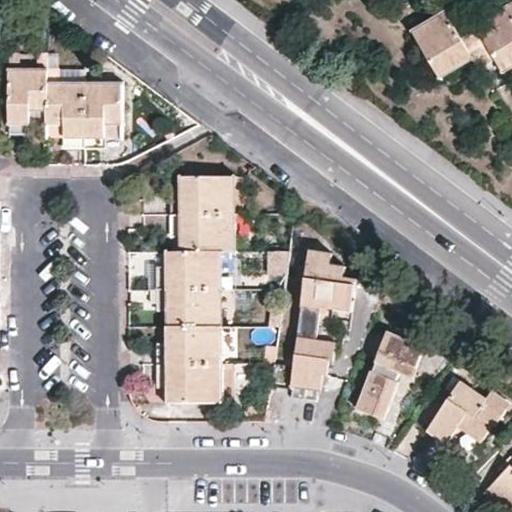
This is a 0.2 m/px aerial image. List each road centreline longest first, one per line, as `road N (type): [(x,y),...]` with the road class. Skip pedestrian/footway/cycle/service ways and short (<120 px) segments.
road 1 (residential): [(111,465),(110,187),(20,188),(21,466)]
road 2 (secondary): [(116,0),(479,276),(511,287)]
road 3 (secondary): [(511,253),(180,0)]
road 4 (residential): [(111,465),(336,463),(381,476),(437,511)]
